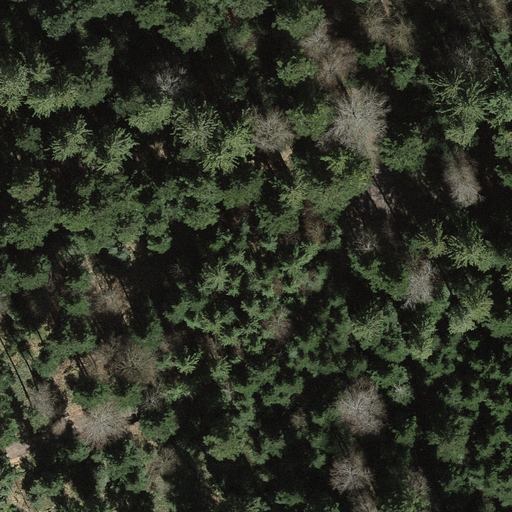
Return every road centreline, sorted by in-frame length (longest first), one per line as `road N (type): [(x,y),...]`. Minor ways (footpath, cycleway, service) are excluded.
road 1 (track): [(0,456),(223,369),(302,307),(381,196)]
road 2 (track): [(288,0),(381,196)]
road 3 (track): [(375,0),(381,196)]
road 4 (track): [(511,171),(381,196)]
